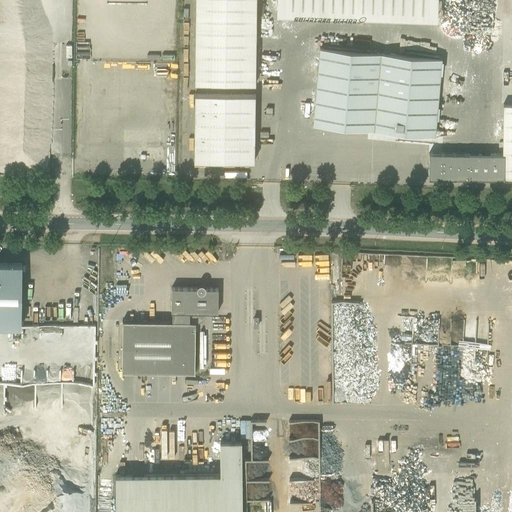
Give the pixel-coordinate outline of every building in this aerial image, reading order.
[(195,0),(195,83),(255,84),(255,0),(195,0)] [(436,0),(274,0),(274,11),(435,17),(436,0)] [(442,58),(320,47),(313,124),(435,135),(442,58)] [(255,94),(195,93),(194,160),(254,161),(255,94)] [(502,154),(429,153),(429,178),(503,179),(503,178),(511,178),(511,104),(503,104),(502,154)] [(87,265),(0,263),(0,328),(21,329),(20,419),(85,420),(87,265)] [(218,312),(218,288),(205,288),(205,286),(203,284),(201,284),(199,284),(197,286),(197,288),(172,287),(171,311),(173,311),(173,321),(123,320),(122,371),(195,372),(196,321),(197,321),(198,321),(199,321),(200,321),(201,320),(202,319),(203,318),(204,317),(205,315),(205,314),(205,313),(205,312),(218,312)] [(144,379),(134,379),(134,390),(144,390),(144,379)] [(239,419),(240,436),(249,436),(249,419),(239,419)] [(313,439),(312,420),(287,421),(288,440),(313,439)] [(241,511),(241,441),(220,441),(221,471),(221,474),(116,475),(115,511),(241,511)]
